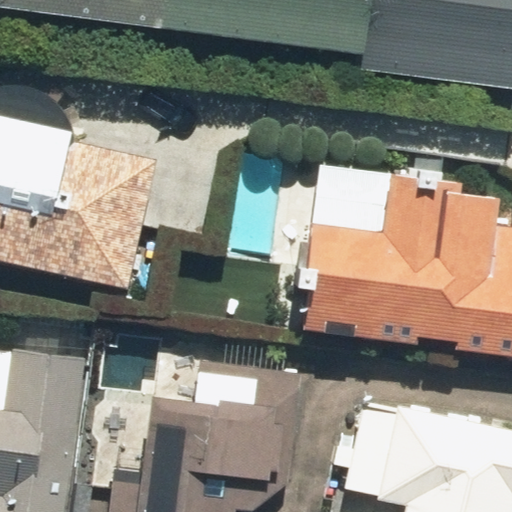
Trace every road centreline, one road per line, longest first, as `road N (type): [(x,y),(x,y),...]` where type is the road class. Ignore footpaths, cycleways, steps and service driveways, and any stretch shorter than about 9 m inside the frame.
road 1 (unknown): [(70,93),(511,134)]
road 2 (unknown): [(314,511),(323,442),(358,393),(399,382),(511,400)]
